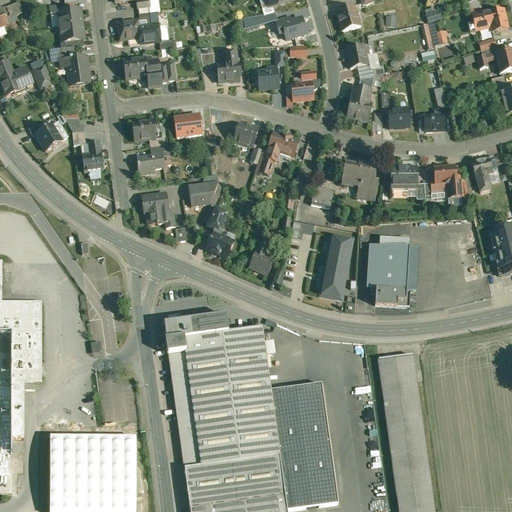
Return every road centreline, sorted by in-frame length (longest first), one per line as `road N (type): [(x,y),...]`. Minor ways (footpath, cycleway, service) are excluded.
road 1 (secondary): [(162,260),(337,327),(417,329),(511,311)]
road 2 (residential): [(326,134),(198,101),(110,109)]
road 3 (unclassified): [(142,323),(166,511)]
road 4 (residential): [(511,135),(419,152),(326,134)]
road 5 (secondary): [(0,135),(64,206),(143,251)]
road 6 (unknown): [(326,134),(293,238),(288,291)]
road 7 (residential): [(326,134),(333,67),(313,0)]
